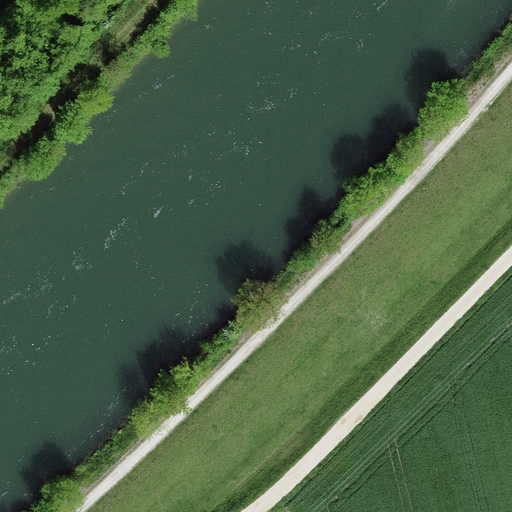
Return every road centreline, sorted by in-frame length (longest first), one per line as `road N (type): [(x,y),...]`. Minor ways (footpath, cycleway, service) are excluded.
road 1 (track): [(511,50),(217,389),(86,511)]
road 2 (track): [(511,249),(296,486),(257,511)]
